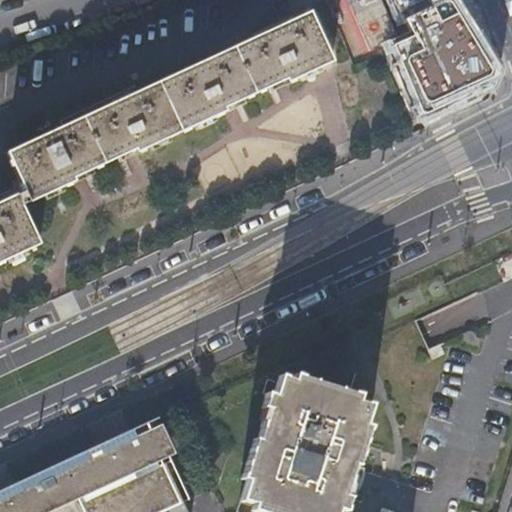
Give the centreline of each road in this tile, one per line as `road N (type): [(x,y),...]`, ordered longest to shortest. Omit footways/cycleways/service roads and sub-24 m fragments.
road 1 (secondary): [(0,425),(454,208),(511,195)]
road 2 (secondary): [(511,148),(484,149),(255,237),(0,366)]
